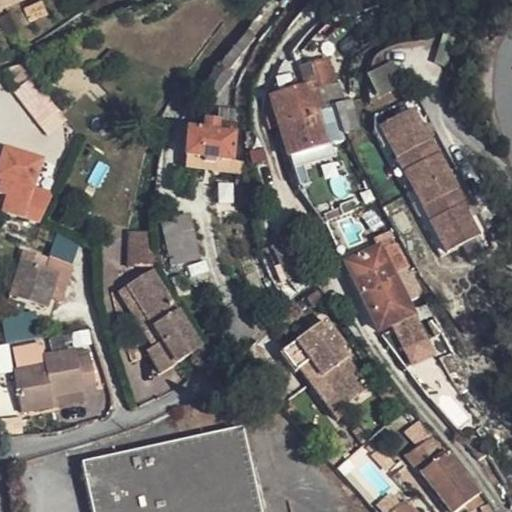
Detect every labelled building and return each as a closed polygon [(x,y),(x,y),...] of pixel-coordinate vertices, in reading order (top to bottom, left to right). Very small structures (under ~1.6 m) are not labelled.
[(227,53),(220,46),(177,107),(190,115),(206,89),(202,85),(227,53)] [(388,66),(368,76),(379,97),(398,87),(388,66)] [(5,76),(0,78),(0,100),(14,90),(5,76)] [(323,104),(344,96),(340,84),(318,91),(323,104)] [(14,90),(0,100),(0,107),(51,174),(62,151),(14,90)] [(274,95),(255,99),(251,120),(262,153),(280,208),(309,199),(299,170),(312,165),(310,159),(294,106),(279,111),(274,95)] [(353,150),(387,214),(395,210),(362,146),(398,127),(393,117),(356,137),(353,150)] [(338,151),(333,122),(316,125),(322,155),(338,151)] [(409,244),(425,274),(461,254),(449,230),(452,228),(413,150),(410,151),(398,127),(362,146),(395,210),(411,243),(409,244)] [(213,180),(217,133),(204,132),(202,144),(188,142),(188,151),(178,151),(169,151),(165,188),(187,190),(188,178),(213,180)] [(188,151),(188,142),(178,141),(178,151),(188,151)] [(320,235),(335,228),(322,192),(309,199),(320,235)] [(322,192),(335,228),(339,227),(322,192)] [(217,222),(224,221),(223,197),(216,198),(217,222)] [(0,201),(0,234),(19,242),(34,211),(0,201)] [(395,210),(387,214),(419,278),(425,274),(409,244),(411,243),(395,210)] [(311,239),(326,272),(350,260),(335,228),(320,235),(311,239)] [(167,235),(137,241),(146,288),(176,281),(167,235)] [(311,239),(305,242),(320,275),(326,272),(311,239)] [(54,256),(37,249),(30,277),(47,282),(54,256)] [(107,287),(130,287),(129,277),(129,253),(107,253),(107,287)] [(265,301),(288,291),(279,262),(254,274),(265,301)] [(279,262),(288,291),(291,289),(279,262)] [(397,328),(361,264),(356,266),(368,288),(391,332),(397,328)] [(368,288),(356,266),(325,284),(339,315),(357,350),(391,332),(368,288)] [(0,318),(24,325),(27,315),(34,287),(23,283),(25,276),(0,268),(0,318)] [(39,318),(47,282),(30,277),(25,276),(23,283),(34,287),(27,315),(39,318)] [(137,393),(165,375),(171,362),(124,294),(102,310),(139,363),(128,370),(124,373),(137,393)] [(92,317),(128,370),(139,363),(102,310),(92,317)] [(0,332),(0,354),(17,352),(14,330),(0,332)] [(393,369),(397,367),(407,361),(397,341),(382,349),(393,369)] [(344,410),(302,344),(258,374),(270,393),(277,389),(311,441),(323,432),(320,427),(344,410)] [(0,384),(22,380),(21,374),(17,355),(0,358),(0,384)] [(397,367),(402,376),(412,371),(407,361),(397,367)] [(171,362),(165,375),(174,368),(171,362)] [(66,365),(53,368),(54,376),(67,373),(66,365)] [(53,368),(21,374),(22,380),(0,384),(0,427),(31,422),(29,413),(60,407),(72,404),(67,373),(54,376),(53,368)] [(408,387),(417,382),(412,371),(402,376),(408,387)] [(29,413),(31,422),(61,415),(60,407),(29,413)] [(387,423),(377,410),(364,422),(376,434),(387,423)] [(233,511),(219,445),(160,457),(58,478),(64,511),(233,511)] [(324,454),(336,470),(343,464),(333,448),(324,454)] [(457,511),(458,511),(411,456),(386,477),(415,511),(457,511)]
